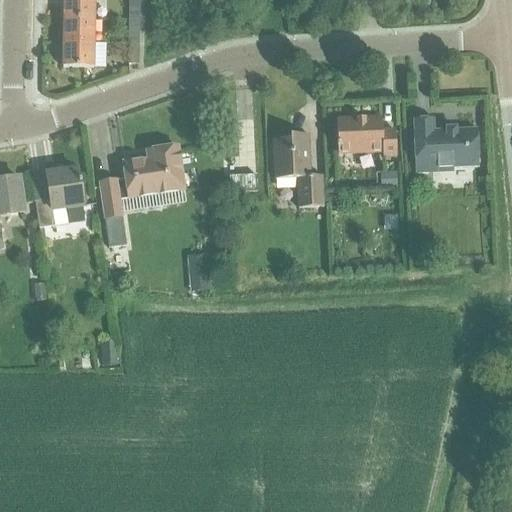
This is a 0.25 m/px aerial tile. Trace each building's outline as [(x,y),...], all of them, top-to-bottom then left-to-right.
[(63,0),(63,20),(93,21),(93,0),(63,0)] [(138,0),(128,0),(128,17),(138,18),(138,0)] [(63,20),(62,44),(93,44),(93,21),(63,20)] [(128,25),(128,45),(138,45),(138,26),(128,25)] [(93,44),(62,44),(62,69),(92,69),(93,44)] [(138,45),(128,45),(127,65),(137,64),(138,45)] [(381,119),(336,121),(337,155),(382,153),(382,158),(396,157),(394,132),(381,132),(381,119)] [(452,169),(478,168),(476,130),(455,131),(455,130),(445,130),(445,132),(433,132),(433,120),(413,121),(413,133),(412,133),(414,175),(453,173),(452,169)] [(295,180),(296,210),(323,208),(323,207),(322,195),(322,177),(310,178),(308,136),(289,137),(289,141),(272,141),(274,181),(295,180)] [(126,181),(99,185),(104,220),(109,251),(127,248),(123,218),(120,202),(184,192),(178,149),(148,153),(149,160),(123,164),(126,181)] [(68,225),(65,209),(83,206),(77,170),(45,176),(49,200),(35,203),(39,230),(68,225)] [(256,193),(256,177),(228,178),(229,195),(256,193)] [(396,177),(380,177),(380,193),(396,193),(396,177)] [(0,216),(24,213),(19,180),(0,183),(0,251),(3,251),(0,229),(0,216)] [(331,194),(322,195),(323,207),(332,207),(331,194)] [(205,255),(186,257),(188,281),(207,279),(205,255)] [(44,289),(33,289),(34,305),(45,305),(44,289)] [(115,342),(99,343),(101,365),(116,364),(115,342)]
